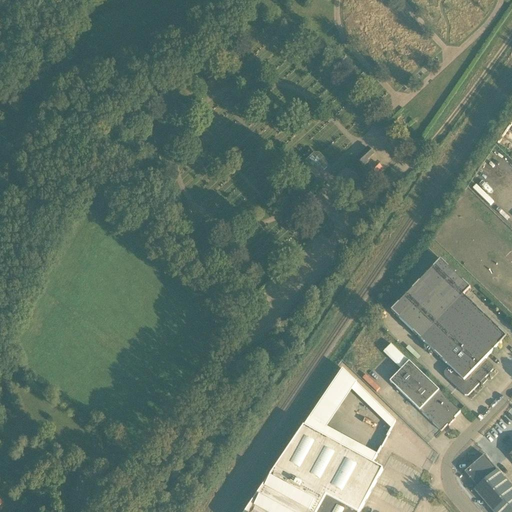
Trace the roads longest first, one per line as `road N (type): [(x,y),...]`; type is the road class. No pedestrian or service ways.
road 1 (residential): [(111,511),(180,436),(241,337),(412,163)]
road 2 (unclassified): [(511,391),(449,459),(447,481),(470,511)]
road 3 (track): [(0,239),(26,187),(71,131)]
